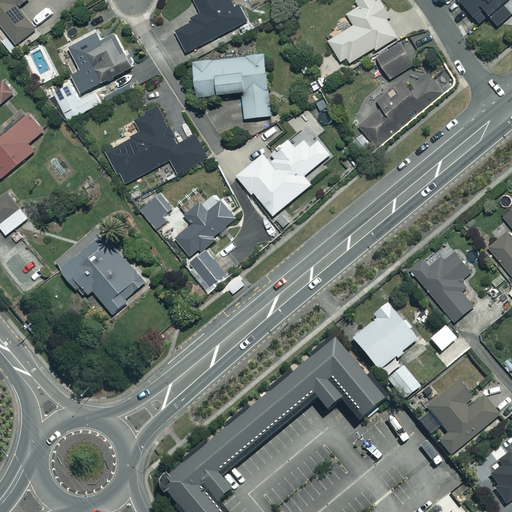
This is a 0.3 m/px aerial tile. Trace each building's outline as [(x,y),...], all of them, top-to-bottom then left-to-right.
[(0,0),(0,22),(17,44),(36,29),(17,4),(22,0),(0,0)] [(239,4),(235,6),(231,0),(194,0),(201,12),(192,17),(194,21),(176,31),(187,52),(248,20),(239,4)] [(353,24),(328,39),(342,61),(347,58),(350,63),(373,48),(375,51),(399,37),(387,19),(393,16),(382,0),(354,0),(358,5),(346,13),(353,24)] [(511,18),(501,5),(506,0),(458,0),(478,24),(488,16),(503,34),(511,25),(511,18)] [(138,75),(114,28),(73,48),(88,76),(76,82),(82,94),(114,77),(119,85),(138,75)] [(403,39),(377,56),(391,79),(417,64),(403,39)] [(218,91),(242,89),(244,118),(273,115),(267,53),(195,61),(198,97),(218,95),(218,91)] [(365,131),(354,140),(362,150),(373,141),(377,145),(447,90),(433,72),(427,76),(419,67),(378,100),(383,107),(360,125),(365,131)] [(4,79),(0,82),(0,102),(1,104),(15,93),(4,79)] [(97,89),(78,100),(69,82),(53,91),(69,120),(103,101),(97,89)] [(133,120),(140,133),(106,151),(124,184),(171,159),(178,173),(210,156),(198,133),(178,144),(156,104),(144,110),(146,113),(133,120)] [(0,177),(2,179),(36,150),(30,144),(47,129),(30,109),(0,134),(0,177)] [(330,156),(307,128),(290,142),(289,140),(271,154),(276,159),(270,164),(263,156),(237,177),(252,196),(254,194),(273,217),(312,186),(304,177),(330,156)] [(163,189),(139,208),(155,229),(179,211),(163,189)] [(0,224),(22,208),(10,192),(0,199),(0,224)] [(193,222),(175,235),(191,256),(238,219),(222,199),(208,209),(200,198),(184,210),(193,222)] [(22,208),(0,224),(0,225),(7,234),(30,217),(22,208)] [(511,235),(501,223),(492,231),(499,239),(489,247),(511,274),(511,209),(504,216),(511,225),(511,235)] [(55,259),(77,289),(82,286),(88,295),(94,290),(112,312),(148,283),(101,223),(55,259)] [(206,250),(189,263),(209,286),(225,273),(206,250)] [(461,281),(472,271),(456,251),(446,260),(442,256),(431,266),(424,257),(411,268),(455,321),(478,301),(461,281)] [(406,319),(403,321),(388,302),(373,314),(376,319),(353,337),(379,370),(395,357),(398,361),(406,354),(404,350),(418,339),(411,330),(414,328),(406,319)] [(457,338),(447,326),(431,338),(442,351),(457,338)] [(166,494),(181,511),(230,511),(222,502),(236,490),(226,478),(320,401),(329,412),(344,400),(362,423),(390,400),(337,335),(166,477),(163,479),(161,484),(163,489),(166,494)] [(405,365),(387,379),(404,398),(420,386),(405,365)] [(465,404),(473,398),(458,380),(427,406),(430,411),(417,422),(429,437),(443,425),(448,432),(438,440),(450,455),(500,415),(484,396),(469,408),(465,404)] [(511,500),(511,453),(510,451),(499,460),(502,465),(490,474),(499,485),(495,488),(507,504),(511,500)]
